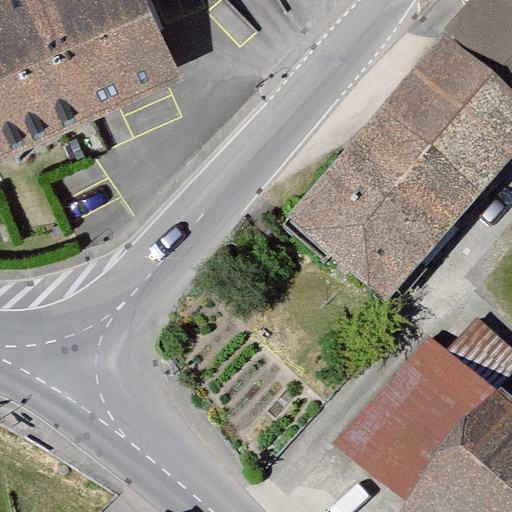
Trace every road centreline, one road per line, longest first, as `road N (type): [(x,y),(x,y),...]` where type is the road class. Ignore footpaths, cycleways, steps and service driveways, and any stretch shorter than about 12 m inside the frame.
road 1 (tertiary): [(403,0),(72,362)]
road 2 (tertiary): [(204,511),(97,404),(72,362)]
